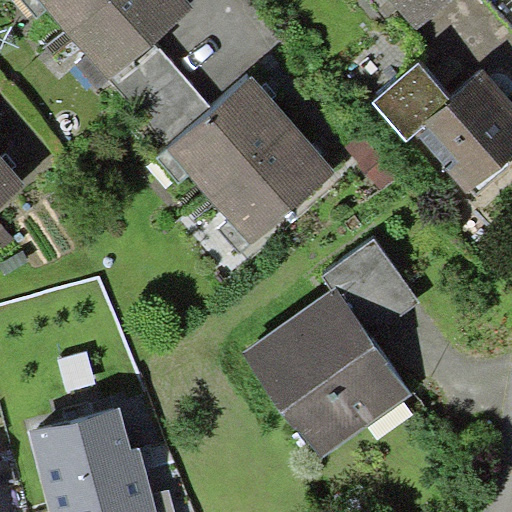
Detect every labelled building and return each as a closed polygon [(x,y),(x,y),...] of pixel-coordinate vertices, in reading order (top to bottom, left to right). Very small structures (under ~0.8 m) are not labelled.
[(20,0),(37,19),(49,9),(41,0),(20,0)] [(67,30),(102,0),(41,0),(49,9),(67,30)] [(186,0),(102,0),(67,30),(89,56),(108,79),(157,38),(193,7),(186,0)] [(390,0),(416,31),(453,0),(390,0)] [(213,105),(157,38),(108,79),(166,146),(213,105)] [(108,79),(89,56),(79,64),(98,87),(108,79)] [(416,133),(452,100),(419,62),(373,102),(406,141),(416,133)] [(416,133),(466,193),(511,153),(511,101),(484,68),(452,100),(416,133)] [(209,195),(293,123),(249,73),(213,105),(166,146),(168,149),(190,174),(209,195)] [(293,123),(209,195),(230,220),(251,245),(335,172),(293,123)] [(399,176),(363,132),(346,145),(382,189),(399,176)] [(179,183),(190,174),(168,149),(157,157),(179,183)] [(0,155),(0,207),(25,186),(0,155)] [(251,245),(230,220),(220,228),(241,253),(251,245)] [(0,246),(13,238),(0,222),(0,246)] [(420,302),(374,239),(323,276),(332,289),(335,287),(371,337),(420,302)] [(243,353),(321,461),(413,395),(371,337),(335,287),(332,289),(243,353)] [(120,405),(30,429),(51,511),(157,511),(153,494),(140,446),(131,448),(120,405)] [(174,511),(169,490),(153,494),(157,511),(174,511)]
